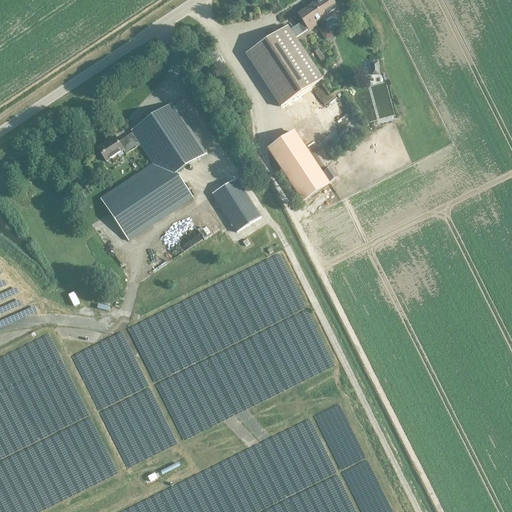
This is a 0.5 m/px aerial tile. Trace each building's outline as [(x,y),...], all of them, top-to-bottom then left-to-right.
[(339,11),(331,0),(317,0),(312,4),(313,5),(298,15),(303,23),(308,30),(309,31),(316,26),(315,23),(322,19),(324,21),(339,11)] [(333,35),(342,32),(338,22),(329,26),(333,35)] [(303,23),(291,31),(289,28),(247,55),(281,107),(323,79),(296,38),(308,30),(303,23)] [(218,51),(208,57),(216,70),(226,64),(218,51)] [(131,132),(132,134),(140,146),(153,165),(101,199),(128,241),(193,199),(176,174),(206,154),(173,104),(131,132)] [(140,146),(132,134),(118,143),(115,138),(98,149),(106,162),(123,152),(125,155),(140,146)] [(301,139),(273,156),(307,211),(335,193),(301,139)] [(236,234),(260,219),(236,180),(212,195),(236,234)] [(74,307),(79,304),(74,294),(69,296),(74,307)] [(82,323),(82,333),(98,333),(98,323),(82,323)]
